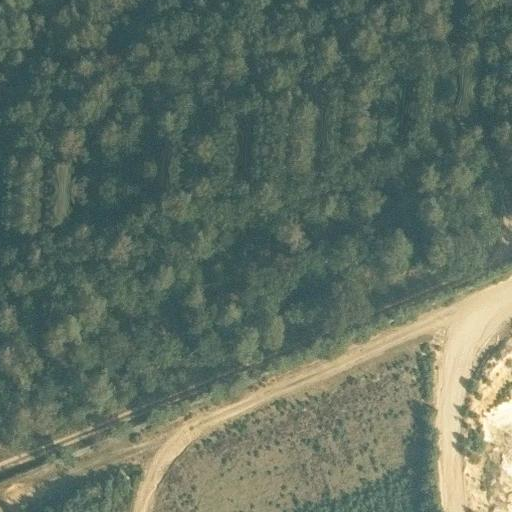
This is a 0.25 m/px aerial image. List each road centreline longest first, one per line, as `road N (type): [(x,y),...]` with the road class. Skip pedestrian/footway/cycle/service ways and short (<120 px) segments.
road 1 (track): [(0,503),(511,282)]
road 2 (track): [(0,469),(511,257)]
road 3 (track): [(417,0),(511,234)]
road 4 (track): [(90,0),(0,145)]
